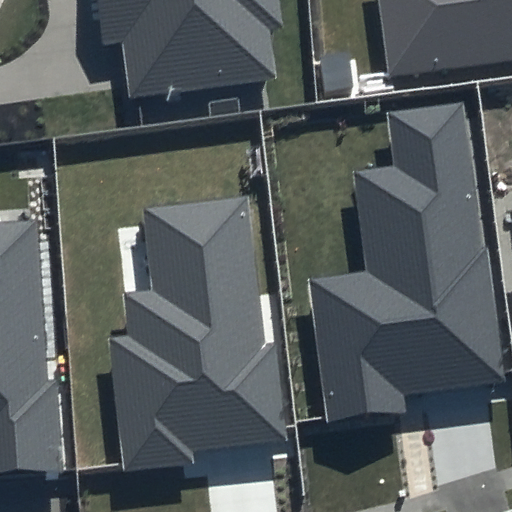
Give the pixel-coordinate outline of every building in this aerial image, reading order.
[(279,0),(97,0),(103,44),(123,41),(130,96),(277,78),(271,30),(284,29),(279,0)] [(511,0),(379,0),(389,73),(511,57),(511,0)] [(481,250),(463,103),(387,112),(393,166),(352,171),(365,271),(306,279),(324,423),(407,413),(405,395),(505,382),(489,249),(481,250)] [(265,344),(249,195),(142,206),(151,290),(125,292),(129,334),(109,336),(122,469),(192,462),(191,449),(287,439),(277,343),(265,344)] [(46,383),(36,222),(0,224),(0,475),(61,472),(56,382),(46,383)]
